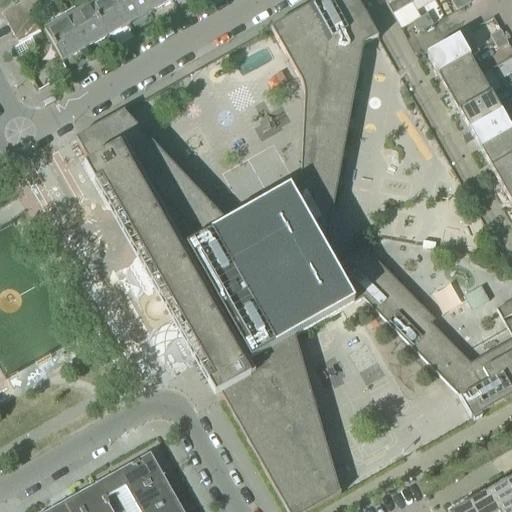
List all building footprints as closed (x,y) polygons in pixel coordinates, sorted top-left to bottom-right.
[(36,0),(28,0),(22,3),(28,14),(41,7),(36,0)] [(219,397),(223,403),(284,511),(311,511),(339,497),(326,451),(302,368),(293,340),(361,301),(457,399),(470,421),(511,397),(511,321),(503,326),(511,342),(489,355),(469,366),(430,326),(434,323),(384,272),(361,249),(330,267),(320,249),(326,245),(329,229),(362,47),(377,40),(354,0),(324,0),(268,32),(269,33),(270,32),(297,80),(299,83),(300,86),(302,90),(302,93),(303,96),(303,100),(303,103),(299,186),(227,227),(152,147),(123,116),(124,115),(123,114),(74,142),(89,167),(84,170),(95,188),(99,185),(186,338),(181,340),(192,359),(196,357),(211,383),(207,385),(215,399),(219,397)] [(112,0),(100,0),(87,8),(105,39),(127,27),(112,0)] [(140,0),(112,0),(127,27),(149,14),(140,0)] [(169,0),(140,0),(149,14),(171,2),(169,0)] [(382,0),(390,13),(392,17),(411,6),(409,2),(408,0),(382,0)] [(463,9),(457,0),(453,0),(450,2),(456,13),(463,9)] [(466,0),(457,0),(463,9),(470,5),(466,0)] [(1,16),(7,26),(28,14),(22,3),(15,7),(1,16)] [(87,8),(65,20),(83,52),(105,39),(87,8)] [(7,26),(13,36),(34,24),(28,14),(7,26)] [(426,16),(419,20),(425,30),(432,26),(426,16)] [(83,52),(65,20),(43,33),(61,64),(83,52)] [(425,30),(419,20),(412,24),(418,34),(425,30)] [(34,24),(13,36),(18,47),(40,35),(34,24)] [(489,38),(493,45),(503,39),(499,32),(489,38)] [(458,39),(425,57),(425,58),(429,64),(436,76),(436,77),(469,59),(477,54),(466,34),(458,39)] [(503,39),(493,45),(497,52),(507,46),(503,39)] [(469,59),(436,77),(437,78),(439,83),(447,95),(447,96),(479,77),(469,59)] [(286,85),(280,74),(273,78),(273,79),(278,88),(279,89),(286,85)] [(479,77),(447,96),(450,102),(457,114),(458,115),(490,96),(479,77)] [(270,92),(278,88),(273,79),(265,83),(270,92)] [(490,96),(458,115),(461,120),(468,133),(501,115),(490,96)] [(501,115),(468,133),(468,134),(471,139),(479,152),(511,133),(511,131),(511,133),(501,115)] [(511,133),(479,152),(479,153),(482,158),(489,170),(489,171),(511,158),(511,133)] [(511,158),(489,171),(490,172),(493,177),(500,189),(500,190),(511,182),(511,158)] [(511,182),(500,190),(503,195),(510,208),(511,209),(511,207),(511,182)] [(435,245),(422,243),(421,247),(421,251),(433,253),(434,250),(435,245)] [(462,299),(470,314),(488,303),(480,289),(462,299)] [(511,316),(511,302),(495,312),(501,323),(511,316)] [(125,490),(129,498),(162,479),(149,457),(96,488),(107,507),(108,507),(105,501),(125,490)] [(134,507),(137,511),(156,511),(174,502),(162,479),(129,498),(134,507)] [(511,511),(511,498),(504,485),(485,495),(494,511),(511,511)] [(109,511),(107,507),(96,488),(73,500),(80,511),(109,511)] [(494,511),(485,495),(467,506),(470,511),(494,511)] [(126,511),(134,507),(129,498),(117,505),(120,511),(126,511)] [(80,511),(73,500),(52,511),(80,511)] [(180,511),(174,502),(156,511),(180,511)]
